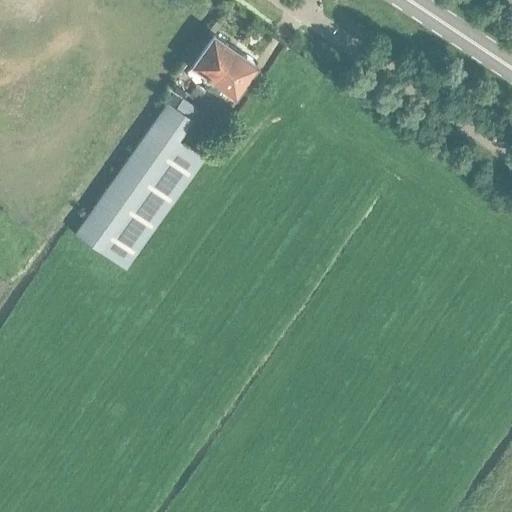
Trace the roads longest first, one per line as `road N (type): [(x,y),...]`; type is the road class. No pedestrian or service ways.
road 1 (unclassified): [(301,12),(511,159)]
road 2 (secondary): [(511,68),(408,0)]
